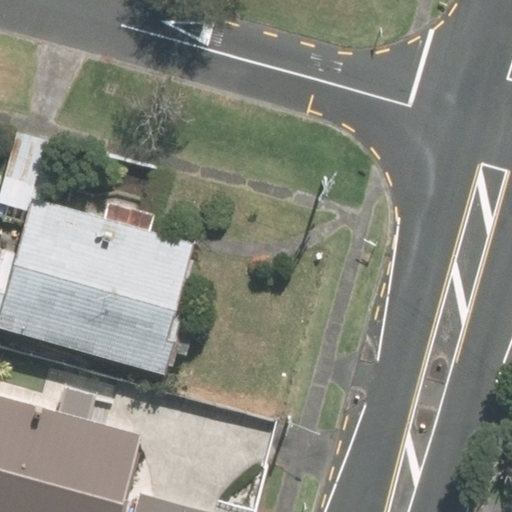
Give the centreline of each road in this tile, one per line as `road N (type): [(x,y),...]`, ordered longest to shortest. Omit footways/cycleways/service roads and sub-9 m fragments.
road 1 (residential): [(505,128),(29,0)]
road 2 (tertiary): [(505,128),(396,511)]
